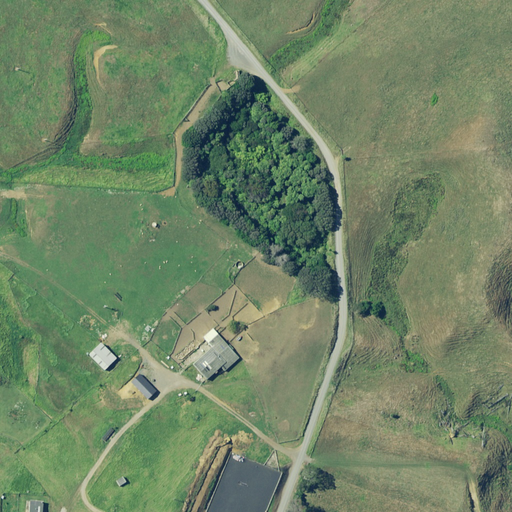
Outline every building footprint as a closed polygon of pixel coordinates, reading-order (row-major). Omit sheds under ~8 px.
[(192,364),(206,381),(214,374),(215,375),(218,372),(217,371),(221,367),(225,371),(239,358),(233,351),(234,350),(229,344),(228,345),(212,328),(202,337),(211,347),(192,364)] [(101,343),(88,355),(104,371),(116,359),(101,343)] [(149,384),(148,384),(145,389),(157,394),(164,381),(160,379),(159,380),(152,377),(149,384)] [(111,426),(101,439),(105,442),(115,429),(111,426)] [(123,476),(115,480),(119,487),(127,482),(123,476)] [(40,511),(41,501),(29,500),(28,511),(40,511)]
